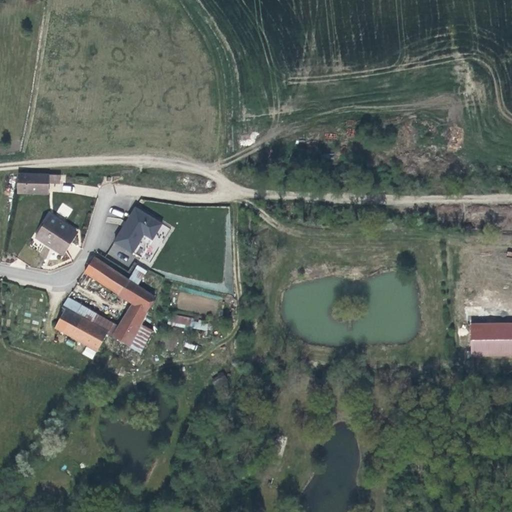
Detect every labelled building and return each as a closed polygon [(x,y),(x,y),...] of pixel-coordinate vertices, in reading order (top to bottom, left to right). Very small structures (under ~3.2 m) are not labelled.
[(50,177),(20,175),(20,194),(50,195),(50,185),(50,177)] [(61,185),(60,177),(50,177),(50,185),(61,185)] [(163,224),(136,208),(115,243),(134,253),(145,234),(154,240),(163,224)] [(55,245),(68,253),(77,238),(68,232),(70,228),(51,216),(37,238),(52,248),(55,245)] [(68,232),(77,238),(79,234),(70,228),(68,232)] [(66,256),(68,253),(55,245),(52,248),(66,256)] [(129,281),(94,259),(84,273),(119,295),(119,297),(131,304),(147,313),(155,299),(147,294),(147,293),(138,287),(129,281)] [(129,281),(138,287),(146,272),(137,267),(129,281)] [(92,325),(97,317),(98,315),(68,299),(62,309),(65,310),(92,325)] [(142,323),(147,313),(131,304),(125,313),(142,323)] [(106,334),(129,347),(141,325),(142,323),(125,313),(117,329),(97,317),(92,325),(65,310),(55,328),(95,352),(106,334)] [(175,315),(174,323),(190,325),(191,318),(175,315)] [(207,331),(209,323),(194,320),(192,328),(207,331)] [(511,323),(472,324),(472,357),(511,356),(511,323)] [(141,325),(129,347),(141,353),(152,331),(141,325)] [(220,390),(223,395),(224,399),(234,393),(229,383),(223,386),(224,388),(220,390)]
